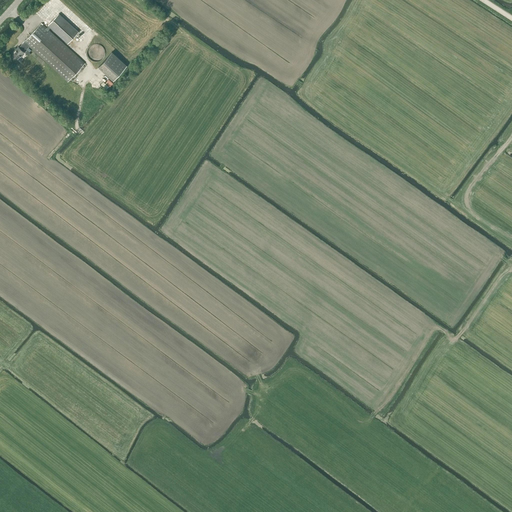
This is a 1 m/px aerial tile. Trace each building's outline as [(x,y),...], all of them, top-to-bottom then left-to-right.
[(75,11),(83,0),(71,0),(68,5),(75,11)] [(100,0),(99,0),(94,8),(101,13),(107,4),(100,0)] [(78,32),(59,13),(48,25),(48,26),(46,28),(41,23),(19,48),(18,47),(10,56),(16,61),(24,52),(23,52),(29,46),(68,82),(85,64),(65,46),(48,30),(50,28),(67,44),(78,32)] [(96,44),(95,44),(94,44),(93,44),(92,45),(91,45),(90,46),(89,47),(88,48),(88,49),(87,49),(87,50),(87,51),(87,52),(87,53),(87,54),(87,55),(87,56),(88,57),(88,58),(89,59),(90,60),(91,61),(92,61),(93,61),(94,62),(95,62),(96,62),(97,62),(98,62),(99,61),(100,61),(101,60),(102,60),(102,59),(103,59),(103,58),(104,57),(104,56),(104,55),(105,55),(105,54),(105,53),(105,52),(105,51),(104,51),(104,50),(104,49),(104,48),(103,48),(103,47),(102,47),(102,46),(101,46),(100,45),(99,44),(98,44),(97,44),(96,44)] [(113,81),(126,66),(112,52),(98,67),(113,81)] [(100,83),(108,87),(110,83),(102,78),(100,83)]
